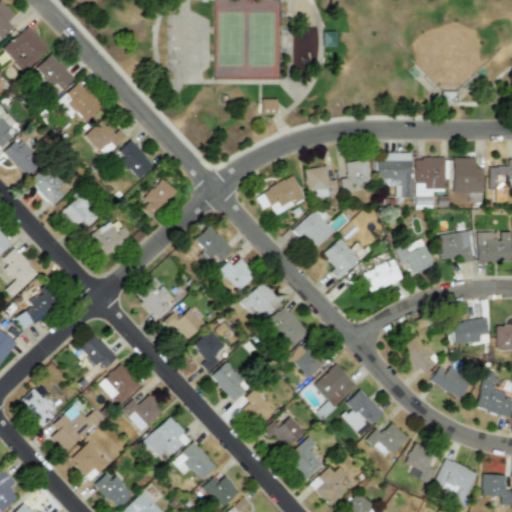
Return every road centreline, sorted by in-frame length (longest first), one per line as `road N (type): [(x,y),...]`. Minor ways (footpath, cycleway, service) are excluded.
road 1 (residential): [(40,0),(410,399),(448,426),(511,443)]
road 2 (residential): [(0,390),(232,175),(269,151),(343,129),(511,128)]
road 3 (residential): [(0,187),(301,511)]
road 4 (residential): [(359,344),(395,312),(437,294),(511,286)]
road 5 (residential): [(0,422),(83,511)]
